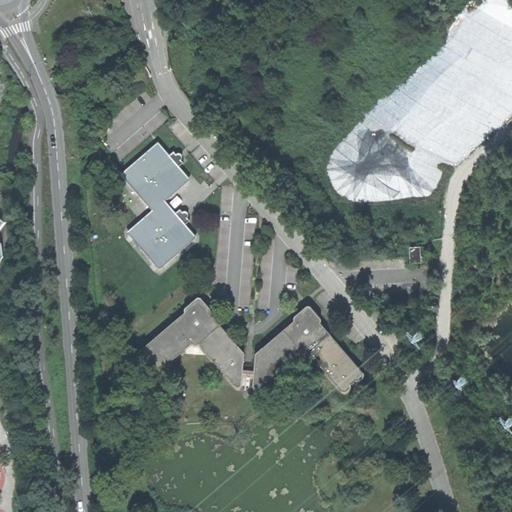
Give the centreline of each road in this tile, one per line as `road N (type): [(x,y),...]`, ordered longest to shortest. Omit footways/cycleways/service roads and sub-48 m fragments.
road 1 (unclassified): [(143,0),(171,97),(399,375),(449,511)]
road 2 (tertiary): [(86,511),(55,123),(25,46)]
road 3 (track): [(406,388),(435,360),(445,334),(452,189),(459,173),(511,130)]
